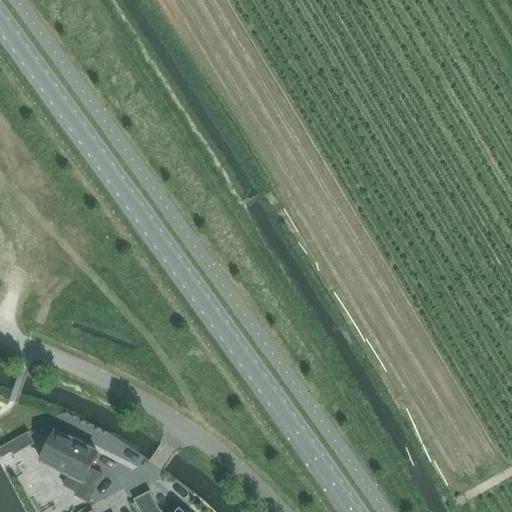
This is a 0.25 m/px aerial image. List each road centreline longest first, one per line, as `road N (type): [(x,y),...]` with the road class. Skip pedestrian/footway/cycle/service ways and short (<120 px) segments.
road 1 (tertiary): [(352,511),(0,26)]
road 2 (unclassified): [(281,511),(162,412),(0,337)]
